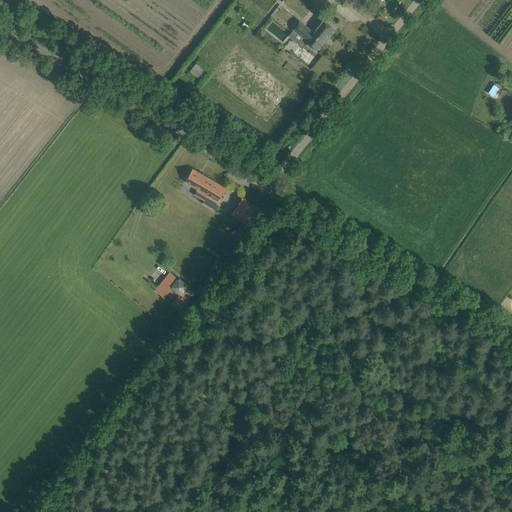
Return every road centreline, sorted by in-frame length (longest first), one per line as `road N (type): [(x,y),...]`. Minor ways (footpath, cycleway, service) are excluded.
road 1 (unclassified): [(268,185),(0,23)]
road 2 (unclassified): [(511,330),(268,185)]
road 3 (unclassified): [(268,185),(417,0)]
